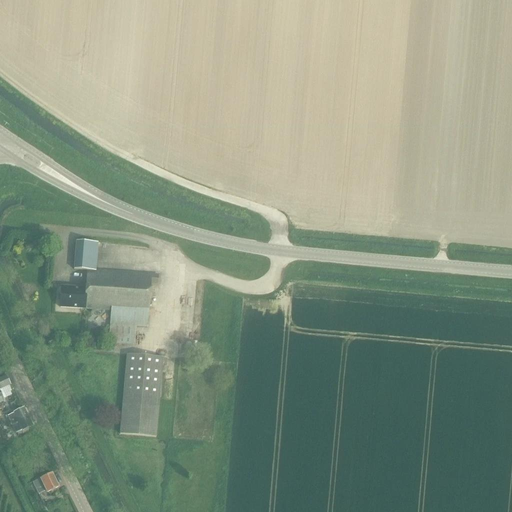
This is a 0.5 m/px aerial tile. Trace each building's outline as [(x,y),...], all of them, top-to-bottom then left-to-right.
[(60,307),(85,309),(91,309),(92,305),(111,306),(110,325),(108,343),(134,345),(136,327),(148,328),(151,284),(158,284),(159,275),(96,270),(98,245),(89,244),(89,243),(76,242),(74,270),(87,271),(86,288),(61,286),(60,307)] [(120,434),(156,437),(163,357),(127,354),(120,434)] [(0,402),(5,400),(5,398),(12,394),(11,391),(12,391),(9,385),(11,384),(6,375),(0,377),(0,402)] [(16,434),(23,431),(33,426),(24,408),(14,413),(7,416),(16,434)] [(47,493),(59,487),(52,472),(32,481),(38,494),(46,491),(47,493)]
